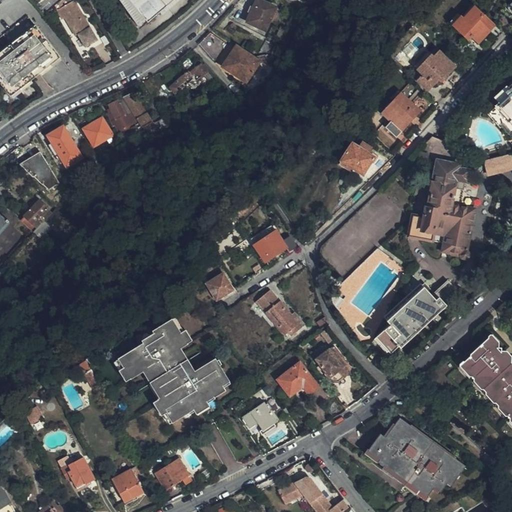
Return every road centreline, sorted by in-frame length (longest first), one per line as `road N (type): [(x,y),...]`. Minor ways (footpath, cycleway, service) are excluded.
road 1 (tertiary): [(0,139),(152,55),(216,0)]
road 2 (residential): [(314,444),(361,415),(511,280)]
road 3 (residential): [(170,511),(314,444)]
